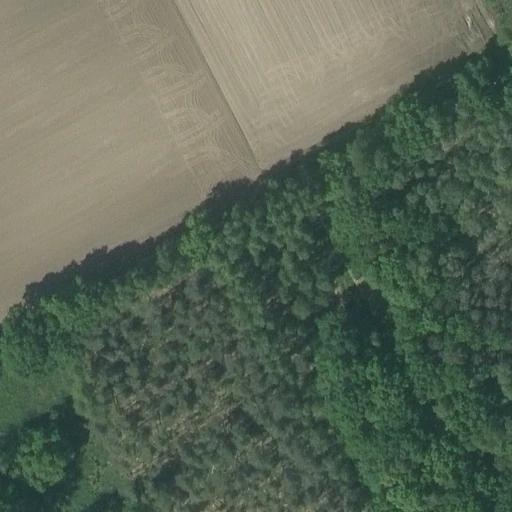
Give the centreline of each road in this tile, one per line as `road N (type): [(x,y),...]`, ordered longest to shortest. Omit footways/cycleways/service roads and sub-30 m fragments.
road 1 (track): [(0,320),(511,36)]
road 2 (track): [(372,511),(360,455),(369,381),(356,322),(278,165)]
